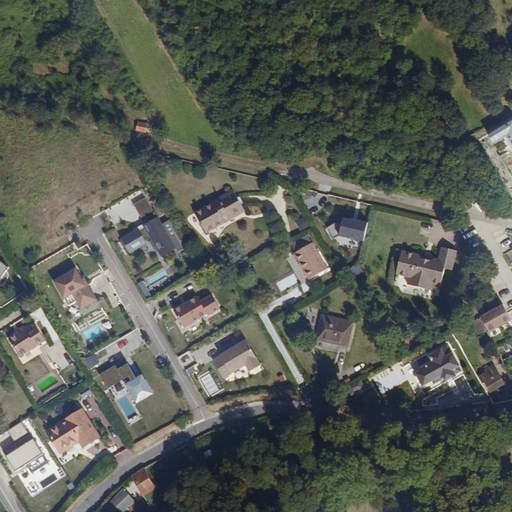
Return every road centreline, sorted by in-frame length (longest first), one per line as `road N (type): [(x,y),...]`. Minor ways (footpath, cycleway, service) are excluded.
road 1 (residential): [(0,97),(511,222)]
road 2 (residential): [(511,408),(387,422),(278,409),(209,424)]
road 3 (residential): [(209,424),(91,228)]
road 4 (residential): [(209,424),(139,460),(87,511)]
